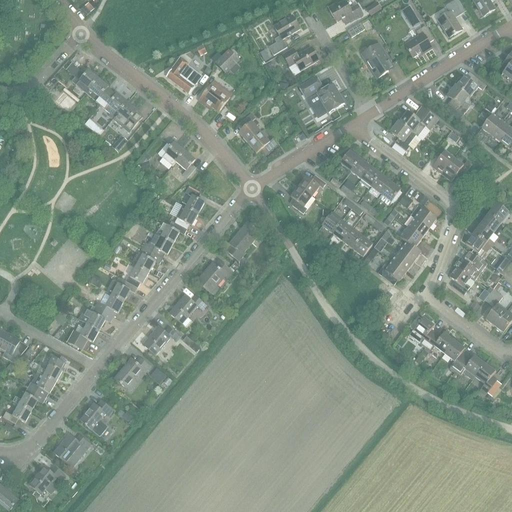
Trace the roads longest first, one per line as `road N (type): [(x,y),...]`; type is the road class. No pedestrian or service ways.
road 1 (unclassified): [(511,429),(440,403),(377,363),(338,325),(291,248)]
road 2 (residential): [(98,368),(251,189)]
road 3 (residential): [(251,189),(173,105),(79,34)]
road 4 (residential): [(423,295),(445,245),(449,211),(354,123)]
road 5 (residential): [(370,113),(511,26)]
road 6 (residential): [(0,454),(26,450),(98,368)]
road 7 (residential): [(251,189),(354,123)]
